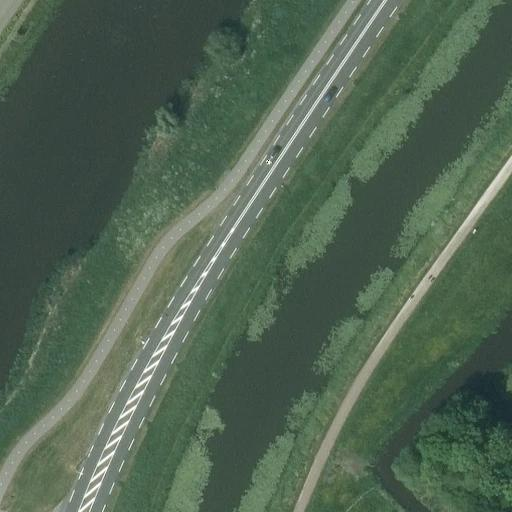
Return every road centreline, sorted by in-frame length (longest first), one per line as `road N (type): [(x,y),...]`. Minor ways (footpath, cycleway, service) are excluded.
road 1 (primary): [(258,190),(143,354),(69,511)]
road 2 (primary): [(96,511),(258,190)]
road 3 (primary): [(258,190),(385,0)]
